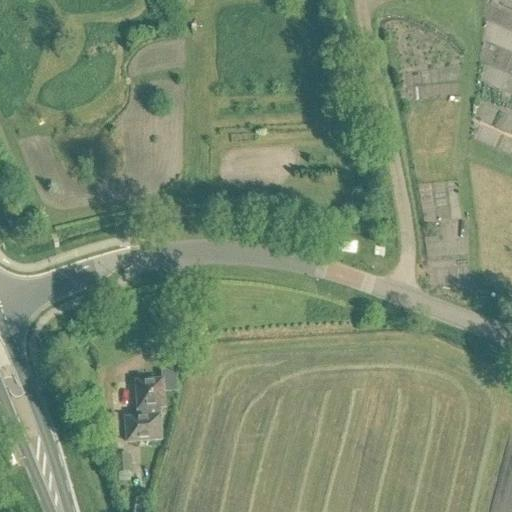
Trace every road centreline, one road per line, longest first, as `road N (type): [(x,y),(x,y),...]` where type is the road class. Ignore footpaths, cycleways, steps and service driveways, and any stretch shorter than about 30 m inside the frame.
road 1 (tertiary): [(511,341),(284,258),(213,251),(126,261),(0,308)]
road 2 (track): [(405,298),(409,243),(356,0)]
road 3 (primary): [(65,511),(0,321)]
road 4 (primary): [(0,395),(51,511)]
